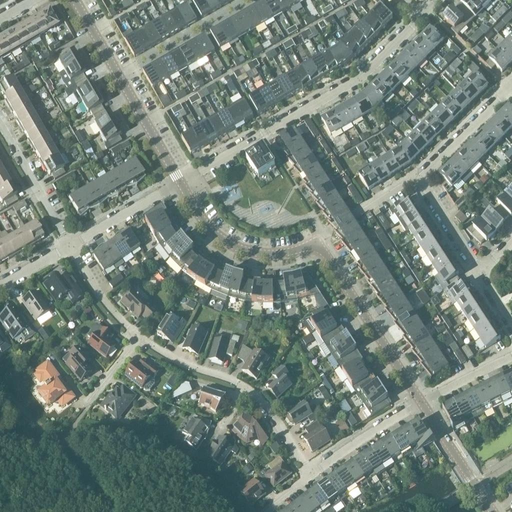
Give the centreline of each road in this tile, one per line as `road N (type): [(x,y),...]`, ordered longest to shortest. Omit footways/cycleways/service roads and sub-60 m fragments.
road 1 (residential): [(180,183),(354,77),(421,15)]
road 2 (tertiary): [(73,0),(180,183)]
road 3 (tertiary): [(316,246),(421,402)]
road 4 (tertiary): [(180,183),(205,226),(231,246),(260,254),(316,246)]
road 5 (residential): [(69,245),(0,125)]
road 6 (residential): [(312,474),(421,402)]
road 7 (tertiary): [(421,402),(493,511)]
road 8 (residential): [(420,179),(511,88)]
road 9 (residential): [(69,245),(180,183)]
road 10 (residential): [(420,179),(343,220),(316,246)]
